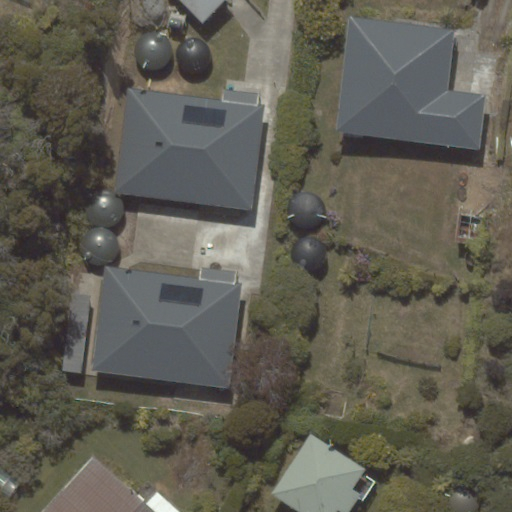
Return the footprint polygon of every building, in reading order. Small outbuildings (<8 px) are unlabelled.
[(178,0),(203,25),(228,0),(178,0)] [(457,30),(350,16),(335,131),(479,150),(486,95),(449,90),(457,30)] [(128,88),(115,193),(252,210),(265,105),(258,105),(260,94),(223,89),(222,100),(128,88)] [(105,266),(92,371),(229,388),(242,283),(235,283),(237,272),(200,267),(199,278),(105,266)] [(63,370),(81,373),(92,295),(74,293),(63,370)] [(367,469),(310,432),(270,493),(298,511),(336,511),(338,510),(341,511),(349,511),(361,495),(353,490),(367,469)] [(137,496),(94,456),(42,511),(180,511),(158,491),(146,504),(144,501),(145,500),(138,494),(137,496)] [(0,466),(0,494),(8,501),(22,482),(0,466)]
